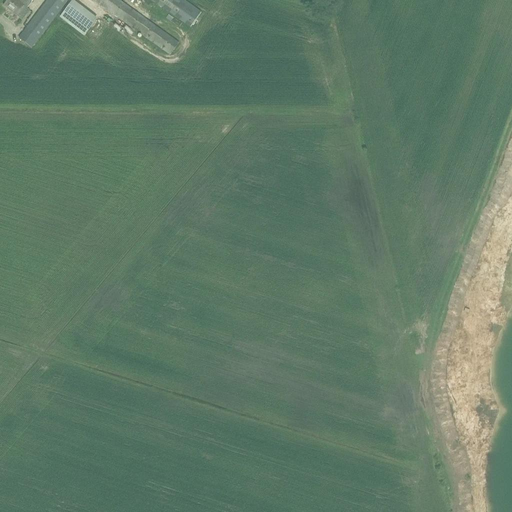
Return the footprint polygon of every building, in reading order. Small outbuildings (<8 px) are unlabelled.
[(15,15),(23,5),(26,8),(28,6),(20,0),(7,0),(3,5),(15,15)] [(46,0),(18,40),(31,49),(66,0),(46,0)] [(93,0),(161,48),(170,55),(178,43),(118,0),(93,0)] [(184,0),(152,0),(190,27),(201,12),(184,0)] [(95,19),(70,1),(60,16),(84,34),(95,19)]
